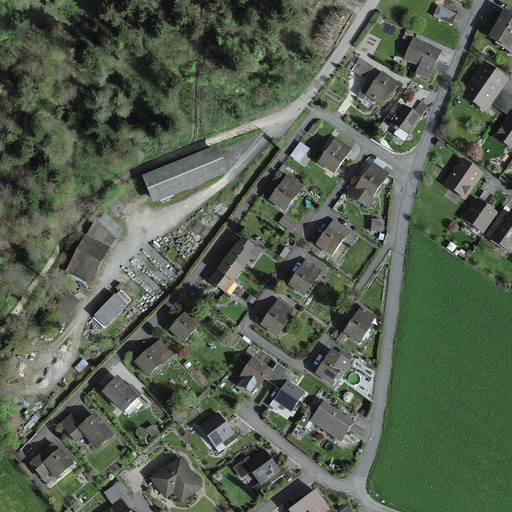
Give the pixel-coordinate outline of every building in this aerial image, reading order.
[(308,0),(306,4),(314,9),(319,0),(321,0),(332,7),(336,2),(332,0),(308,0)] [(443,21),(448,11),(438,7),(434,17),(443,21)] [(457,15),(448,11),(443,21),(452,25),(457,15)] [(511,17),(505,14),(491,38),(509,48),(511,42),(511,17)] [(416,75),(428,80),(439,54),(413,42),(406,59),(420,66),(416,75)] [(364,79),(366,76),(376,84),(382,76),(359,60),(352,71),(364,79)] [(497,77),(483,67),(464,93),(487,109),(503,85),(495,80),(497,77)] [(397,87),(382,76),(376,84),(372,89),(366,85),(358,96),(364,100),(367,96),(383,107),(397,87)] [(496,101),(504,106),(511,95),(504,89),(496,101)] [(413,112),(405,106),(391,125),(398,130),(396,134),(403,139),(408,133),(420,117),(413,112)] [(511,114),(497,136),(511,146),(511,114)] [(314,123),(308,132),(313,135),(319,126),(314,123)] [(334,173),(351,150),(336,139),(319,163),(334,173)] [(311,149),(301,141),(290,156),(300,163),(311,149)] [(224,172),(216,151),(146,179),(155,200),(224,172)] [(462,162),(447,184),(465,197),(480,175),(462,162)] [(375,200),(372,198),(383,182),(388,175),(373,165),(351,197),(369,209),(375,200)] [(285,211),(302,188),(287,177),(270,200),(285,211)] [(464,220),(482,232),(496,213),(478,201),(464,220)] [(106,215),(98,222),(117,240),(124,232),(106,215)] [(285,216),(280,223),(292,232),(297,226),(285,216)] [(511,219),(507,216),(492,238),(510,250),(511,247),(511,219)] [(332,256),(348,232),(333,222),(317,245),(332,256)] [(383,223),(372,222),(371,231),(382,232),(383,223)] [(90,283),(110,246),(89,235),(69,272),(90,283)] [(236,246),(227,259),(242,270),(251,257),(254,259),(259,252),(260,251),(260,250),(260,249),(259,249),(259,248),(254,244),(252,246),(242,239),(237,247),(236,246)] [(242,270),(227,259),(210,282),(225,293),(242,270)] [(316,279),(308,274),(313,267),(306,261),(289,285),(304,295),(316,279)] [(66,327),(81,305),(67,295),(52,318),(66,327)] [(115,295),(94,316),(106,328),(127,306),(115,295)] [(289,309),(278,301),(262,325),(278,336),(289,320),(284,316),(289,309)] [(197,328),(190,321),(196,315),(189,309),(170,330),(184,342),(197,328)] [(361,309),(345,332),(360,343),(371,327),(366,323),(371,316),(361,309)] [(63,332),(23,368),(45,393),(73,368),(78,373),(90,362),(63,332)] [(133,360),(136,362),(148,376),(169,357),(165,353),(169,350),(160,340),(141,358),(138,355),(133,360)] [(316,374),(332,385),(343,369),(344,369),(348,363),(332,352),(328,358),(327,357),(316,374)] [(258,388),(269,372),(253,360),(241,377),(245,379),(240,387),(252,395),(258,388)] [(268,378),(275,382),(284,369),(277,364),(268,378)] [(284,369),(275,382),(282,387),(282,386),(284,388),(275,400),(274,399),(270,406),(277,411),(281,404),(292,411),(303,395),(289,385),(291,382),(293,383),(297,378),(284,369)] [(123,411),(136,398),(137,399),(141,395),(134,389),(131,392),(117,379),(104,392),(123,411)] [(318,412),(309,406),(306,411),(307,411),(298,424),(309,431),(316,421),(326,428),(324,431),(341,442),(353,423),(323,403),(318,412)] [(81,427),(76,421),(63,432),(67,437),(69,435),(76,443),(86,435),(97,448),(111,437),(94,416),(81,427)] [(231,434),(218,416),(204,427),(217,445),(221,442),(225,448),(237,439),(232,432),(231,434)] [(71,466),(53,445),(30,464),(30,465),(42,478),(51,471),(57,478),(71,466)] [(277,470),(264,453),(250,463),(247,459),(234,469),(241,478),(254,469),(263,481),(260,483),(264,488),(270,483),(271,484),(283,476),(278,469),(277,470)] [(180,461),(154,480),(163,493),(171,487),(181,500),(199,487),(180,461)] [(289,511),(325,511),(329,510),(315,492),(289,511)] [(115,501),(108,493),(100,499),(107,508),(115,501)]
